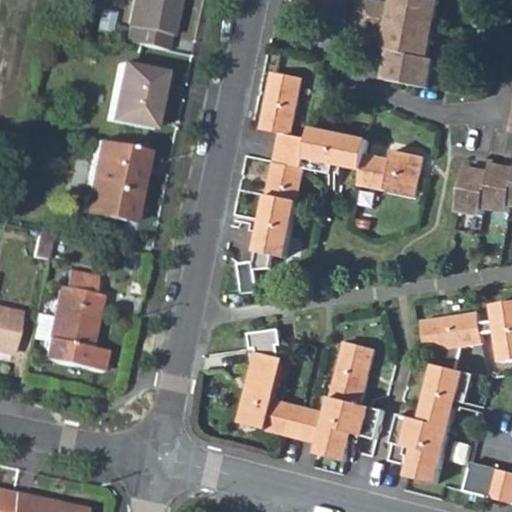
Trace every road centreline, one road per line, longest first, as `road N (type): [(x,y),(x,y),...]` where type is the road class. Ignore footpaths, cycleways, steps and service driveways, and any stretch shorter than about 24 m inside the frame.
road 1 (residential): [(252,0),(161,460)]
road 2 (residential): [(338,0),(338,63),(384,93),(442,113),(488,112),(502,89)]
road 3 (residential): [(161,460),(0,428)]
road 4 (residential): [(387,511),(258,479)]
